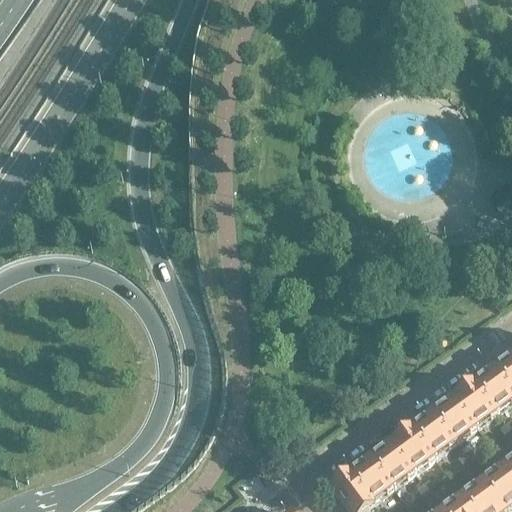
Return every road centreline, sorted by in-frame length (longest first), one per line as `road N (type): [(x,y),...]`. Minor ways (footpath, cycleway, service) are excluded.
road 1 (primary): [(113,511),(179,455),(198,399),(191,332),(158,265),(138,187),(147,106),(189,0)]
road 2 (trunk): [(0,283),(53,267),(99,274),(139,301),(163,342),(169,387),(158,424),(127,460),(67,501)]
road 3 (residential): [(294,491),(511,330)]
road 4 (primary): [(0,206),(129,0)]
